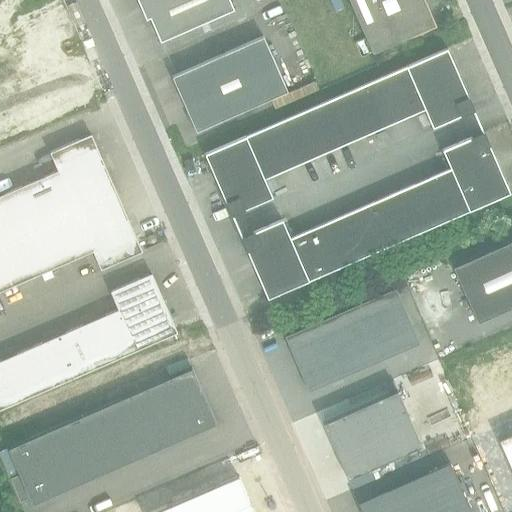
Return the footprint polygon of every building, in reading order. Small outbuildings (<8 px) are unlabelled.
[(137,0),(145,18),(149,17),(160,41),(233,9),(229,0),(137,0)] [(293,0),(285,3),(314,67),(336,57),(310,0),(293,0)] [(348,0),(372,53),(435,25),(424,0),(348,0)] [(262,36),(171,76),(195,130),(286,90),(262,36)] [(264,178),(424,109),(432,127),(473,109),(447,48),(204,153),(231,215),(272,197),(264,178)] [(267,298),(509,192),(483,131),(442,149),(450,168),(290,237),(282,219),(240,237),(267,298)] [(49,151),(57,170),(75,210),(116,192),(90,133),(49,151)] [(75,210),(57,170),(17,187),(34,227),(75,210)] [(0,242),(34,227),(17,187),(0,194),(0,242)] [(141,251),(116,192),(75,210),(92,250),(100,268),(141,251)] [(92,250),(75,210),(34,227),(52,268),(92,250)] [(52,268),(34,227),(0,242),(0,258),(12,285),(52,268)] [(477,322),(511,306),(511,239),(452,266),(477,322)] [(0,290),(12,285),(0,258),(0,290)] [(109,290),(117,309),(118,308),(136,349),(177,332),(151,272),(109,290)] [(308,391),(419,343),(395,287),(284,335),(308,391)] [(118,308),(117,309),(78,326),(96,367),(136,349),(118,308)] [(96,367),(78,326),(38,343),(56,384),(96,367)] [(511,342),(468,361),(491,415),(511,405),(511,342)] [(0,408),(56,384),(38,343),(0,359),(0,408)] [(191,367),(7,448),(31,503),(216,423),(191,367)] [(395,391),(322,423),(346,478),(419,446),(395,391)] [(511,432),(498,439),(511,471),(511,432)] [(254,511),(238,474),(151,511),(254,511)] [(470,511),(455,476),(371,511),(470,511)]
